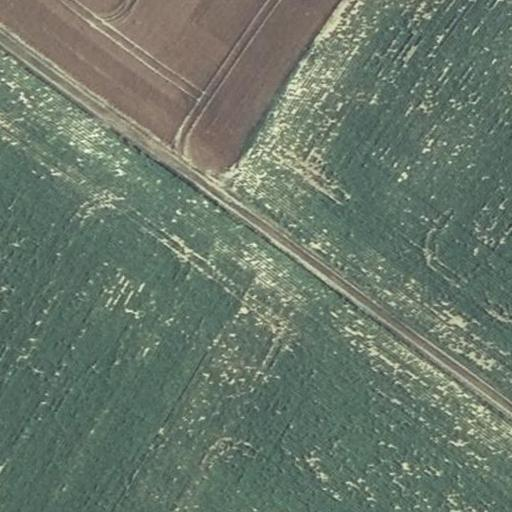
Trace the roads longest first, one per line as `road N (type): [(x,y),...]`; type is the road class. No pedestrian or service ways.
road 1 (track): [(511,404),(0,30)]
road 2 (track): [(159,149),(270,0)]
